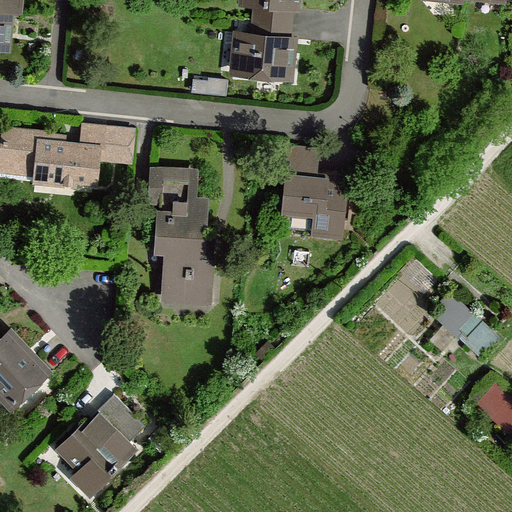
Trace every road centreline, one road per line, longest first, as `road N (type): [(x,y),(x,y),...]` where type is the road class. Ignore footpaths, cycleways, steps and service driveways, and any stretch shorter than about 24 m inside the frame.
road 1 (track): [(511,129),(128,511)]
road 2 (residential): [(0,91),(315,124),(334,119),(354,99),(367,0)]
